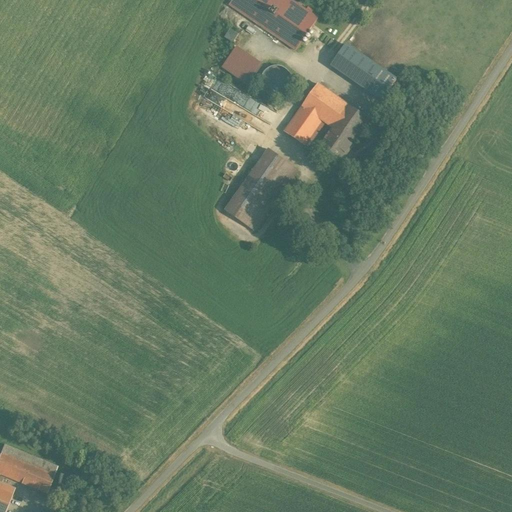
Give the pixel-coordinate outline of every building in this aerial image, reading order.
[(288,0),(234,0),(231,5),(295,49),(316,19),(288,0)] [(302,44),(291,61),(304,70),(315,54),(302,44)] [(396,81),(345,45),(331,65),(382,101),(396,81)] [(237,47),(223,66),(248,83),(261,65),(237,47)] [(290,88),(292,82),(290,76),(287,71),(282,68),(276,67),(270,68),(265,71),(262,76),(261,82),(262,88),(266,93),(271,96),(276,97),(282,96),(287,93),(290,88)] [(272,120),(277,108),(215,79),(210,91),(272,120)] [(369,122),(318,85),(285,133),(304,146),(321,120),(332,128),(318,148),(339,163),(345,155),(346,155),(348,152),(347,152),(369,122)] [(269,150),(225,212),(254,232),(297,171),(269,150)] [(57,468),(4,446),(0,454),(0,475),(46,494),(57,468)] [(0,511),(4,511),(14,489),(0,483),(0,511)]
